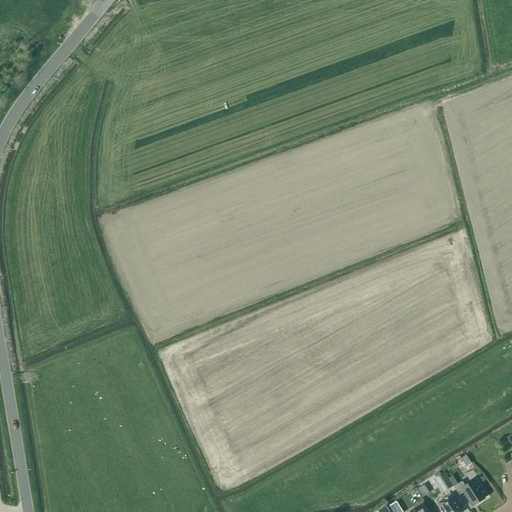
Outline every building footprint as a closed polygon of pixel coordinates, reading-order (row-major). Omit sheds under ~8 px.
[(466,467),(471,464),(466,455),(461,459),(466,467)] [(435,478),(444,492),(453,486),(444,472),(435,478)] [(462,482),(453,487),(459,495),(464,492),(473,506),(484,499),(478,491),(482,489),(476,480),(465,487),(462,482)] [(437,503),(442,511),(461,511),(451,495),(437,503)] [(402,511),(396,501),(389,505),(392,509),(393,511),(402,511)] [(428,511),(423,503),(410,511),(428,511)]
